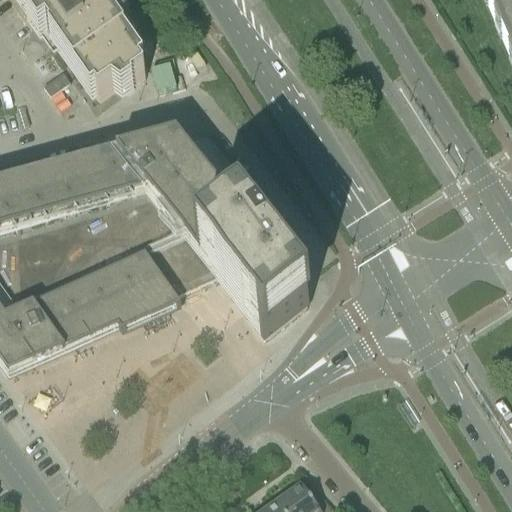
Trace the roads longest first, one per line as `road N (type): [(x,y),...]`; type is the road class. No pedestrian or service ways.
road 1 (secondary): [(222,0),(395,292)]
road 2 (secondary): [(498,224),(363,0)]
road 3 (secondary): [(408,315),(511,492)]
road 4 (tertiary): [(131,511),(268,404)]
road 5 (tertiary): [(395,292),(268,404)]
road 6 (tertiary): [(268,404),(408,315)]
road 7 (residential): [(362,511),(268,404)]
road 8 (tertiary): [(498,224),(395,292)]
road 9 (tertiary): [(408,315),(510,246)]
